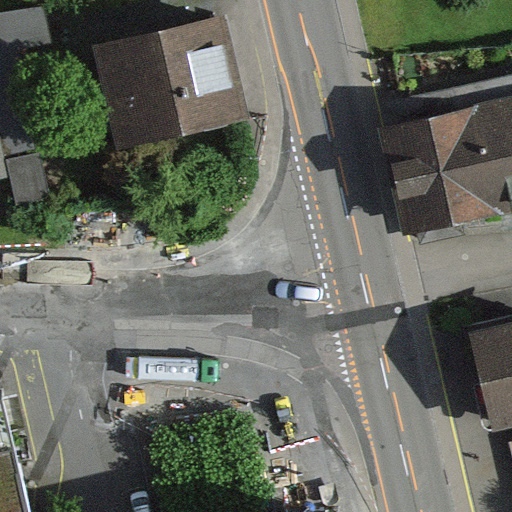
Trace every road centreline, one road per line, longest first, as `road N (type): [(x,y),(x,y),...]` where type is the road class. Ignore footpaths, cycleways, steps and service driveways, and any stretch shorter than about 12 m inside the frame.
road 1 (residential): [(364,288),(211,301),(0,295)]
road 2 (secondary): [(364,288),(298,0)]
road 3 (secondary): [(417,511),(364,288)]
road 4 (residential): [(511,262),(364,288)]
